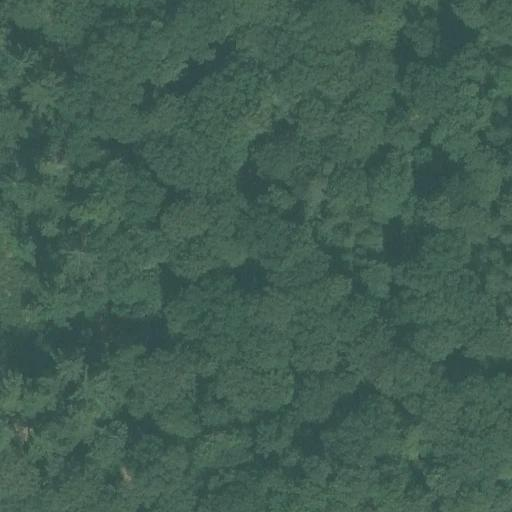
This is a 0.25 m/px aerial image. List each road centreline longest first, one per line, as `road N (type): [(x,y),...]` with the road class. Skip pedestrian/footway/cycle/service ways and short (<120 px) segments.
road 1 (track): [(137,511),(48,0)]
road 2 (track): [(135,501),(237,496),(361,511)]
